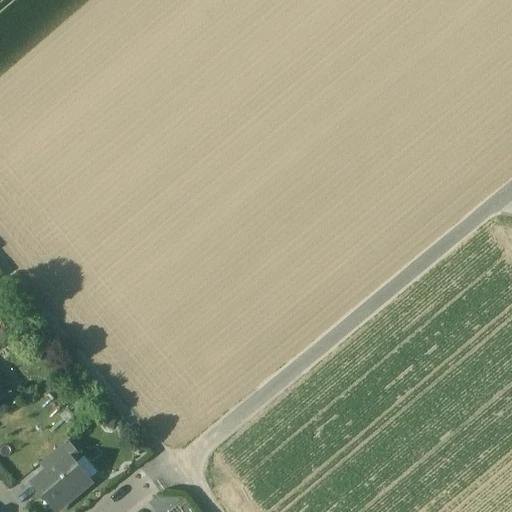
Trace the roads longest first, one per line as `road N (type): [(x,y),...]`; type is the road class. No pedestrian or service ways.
road 1 (track): [(511,193),(175,472)]
road 2 (track): [(0,260),(175,472)]
